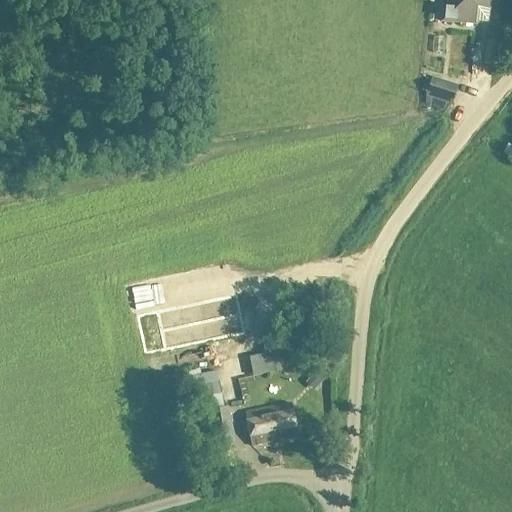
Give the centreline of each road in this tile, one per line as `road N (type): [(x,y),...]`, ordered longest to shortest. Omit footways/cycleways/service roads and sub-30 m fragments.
road 1 (unclassified): [(344,477),(377,252),(399,212),(511,69)]
road 2 (unclassified): [(142,511),(256,477),(344,477)]
